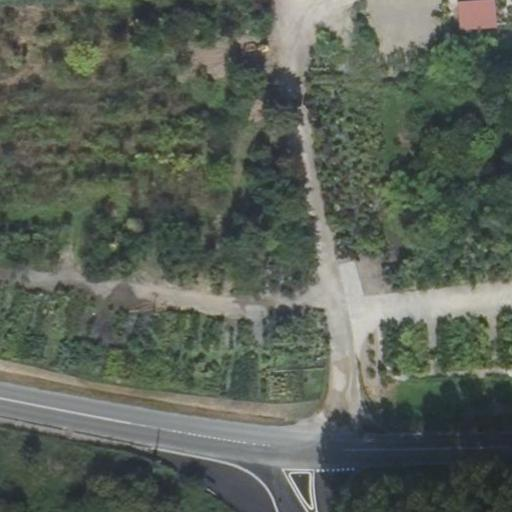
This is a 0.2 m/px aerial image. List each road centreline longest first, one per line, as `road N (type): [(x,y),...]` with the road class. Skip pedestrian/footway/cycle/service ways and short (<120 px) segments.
road 1 (primary): [(0,402),(78,423),(296,449)]
road 2 (primary): [(296,449),(511,448)]
